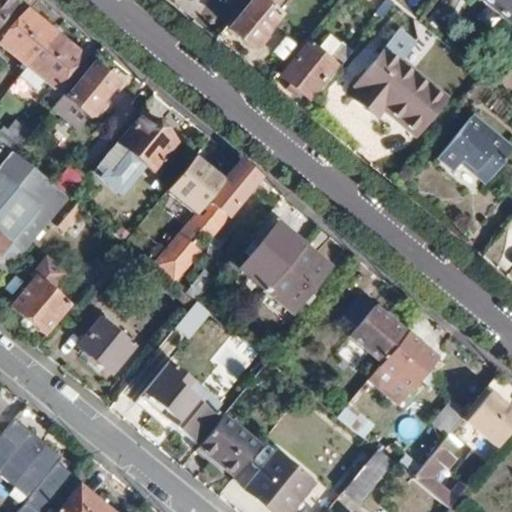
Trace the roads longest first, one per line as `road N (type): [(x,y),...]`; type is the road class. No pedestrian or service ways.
road 1 (residential): [(103,0),(511,332)]
road 2 (residential): [(196,511),(0,351)]
